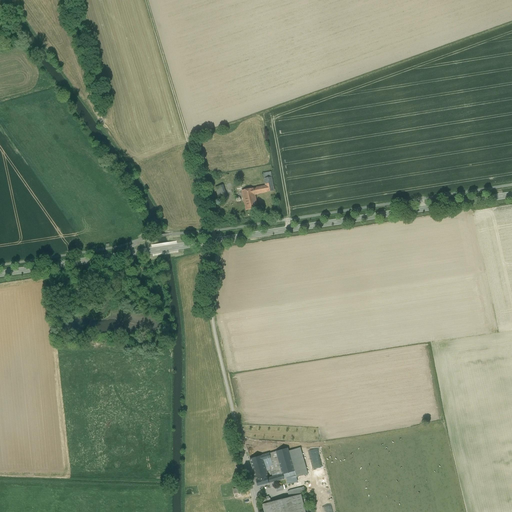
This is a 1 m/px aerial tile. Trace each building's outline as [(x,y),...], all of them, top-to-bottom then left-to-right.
[(272,177),(264,179),(265,185),(267,192),(274,191),(272,177)] [(267,192),(265,185),(256,187),(256,188),(242,191),(244,202),(246,210),(258,208),(256,200),(255,195),(267,192)] [(219,199),(225,197),(221,186),(215,188),(219,199)] [(295,471),(296,475),(296,477),(307,474),(300,447),(289,451),(295,471)] [(276,451),(282,474),(283,475),(283,474),(295,471),(289,451),(288,448),(276,451)] [(271,470),(272,477),(282,474),(276,451),(269,453),(271,458),(269,459),(270,465),(265,467),(266,472),(271,470)] [(255,477),(267,473),(266,472),(265,467),(263,460),(269,459),(271,458),(269,453),(250,459),(255,477)] [(267,473),(255,477),(258,487),(269,483),(268,478),(267,473)] [(284,479),(283,474),(283,475),(282,474),(272,477),(268,478),(269,483),(284,479)] [(305,492),(304,487),(288,492),(285,493),(286,495),(284,496),(285,499),(301,495),(305,492)] [(305,511),(301,495),(285,499),(268,503),(262,505),(264,511),(305,511)]
